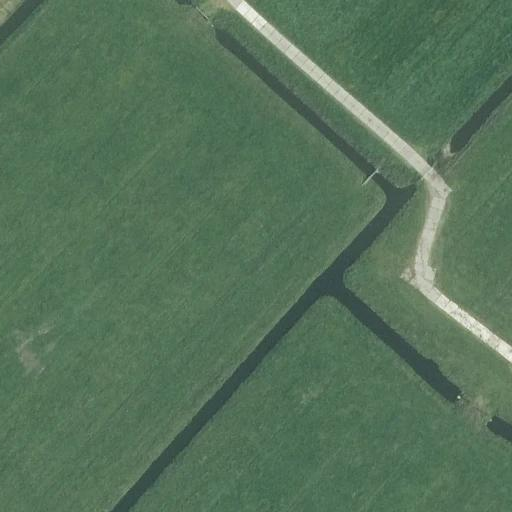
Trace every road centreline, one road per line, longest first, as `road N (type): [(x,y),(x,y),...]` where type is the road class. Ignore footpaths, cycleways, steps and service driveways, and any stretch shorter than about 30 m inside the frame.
road 1 (track): [(511,353),(430,292),(418,272),(436,183),(235,0)]
road 2 (track): [(187,34),(0,210)]
